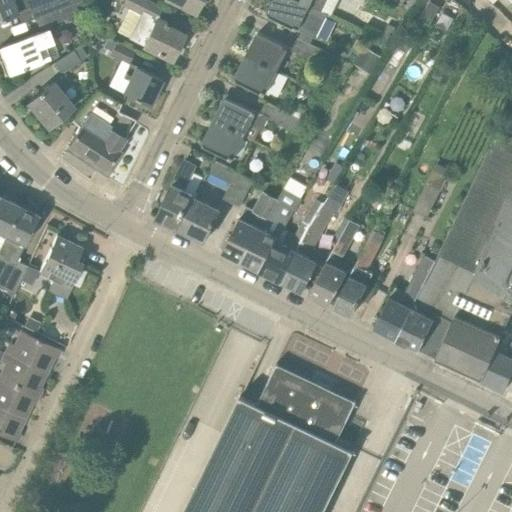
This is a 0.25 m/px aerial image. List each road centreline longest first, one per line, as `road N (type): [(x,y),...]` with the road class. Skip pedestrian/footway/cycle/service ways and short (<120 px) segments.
road 1 (residential): [(511,420),(129,223)]
road 2 (residential): [(4,511),(101,307),(129,223)]
road 3 (residential): [(129,223),(235,0)]
road 4 (residential): [(129,223),(53,179),(0,126)]
